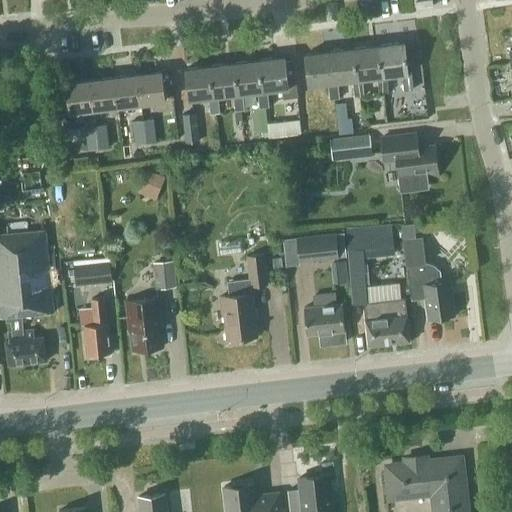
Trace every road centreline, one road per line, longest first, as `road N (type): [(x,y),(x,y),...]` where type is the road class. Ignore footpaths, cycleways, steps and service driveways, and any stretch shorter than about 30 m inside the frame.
road 1 (primary): [(511,364),(46,420)]
road 2 (residential): [(0,33),(301,0)]
road 3 (residential): [(511,264),(474,93),(464,0)]
